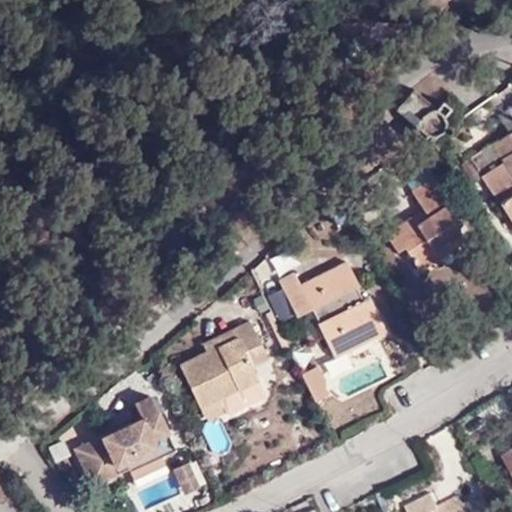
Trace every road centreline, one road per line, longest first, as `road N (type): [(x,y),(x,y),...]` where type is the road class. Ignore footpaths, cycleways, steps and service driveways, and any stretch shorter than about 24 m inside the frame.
road 1 (unclassified): [(11,441),(511,4)]
road 2 (residential): [(245,511),(511,363)]
